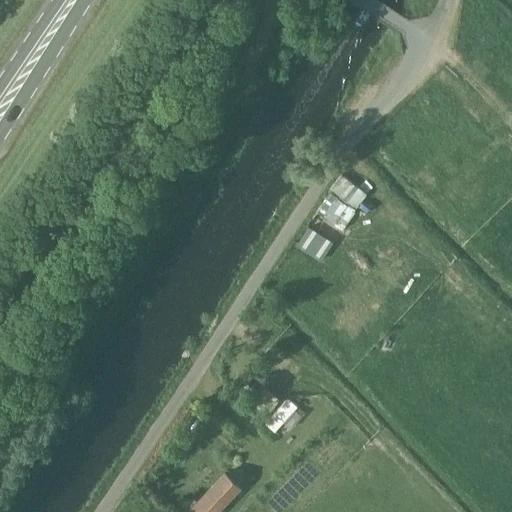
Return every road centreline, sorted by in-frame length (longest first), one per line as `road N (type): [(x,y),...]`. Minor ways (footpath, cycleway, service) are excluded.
road 1 (unclassified): [(103,511),(346,139),(412,59),(409,31),(365,0)]
road 2 (primary): [(0,130),(84,0)]
